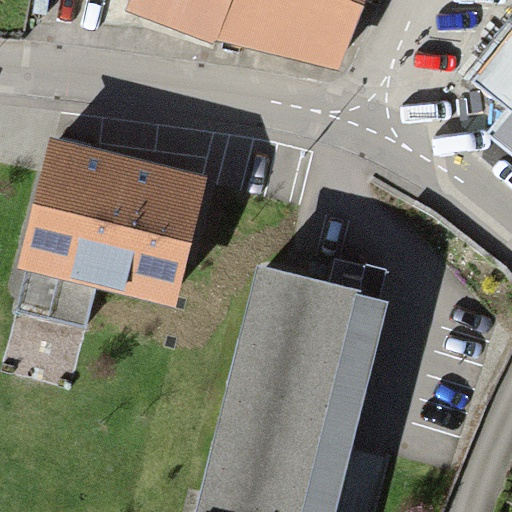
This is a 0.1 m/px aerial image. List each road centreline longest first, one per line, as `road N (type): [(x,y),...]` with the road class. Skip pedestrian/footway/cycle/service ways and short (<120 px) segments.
road 1 (residential): [(0,60),(387,130)]
road 2 (residential): [(387,130),(511,226)]
road 3 (residential): [(457,0),(387,130)]
